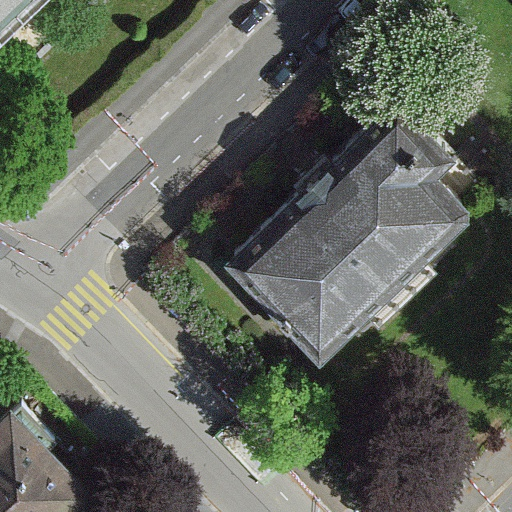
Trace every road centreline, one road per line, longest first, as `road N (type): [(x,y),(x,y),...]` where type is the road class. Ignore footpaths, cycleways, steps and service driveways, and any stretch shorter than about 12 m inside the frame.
road 1 (residential): [(27,263),(305,0)]
road 2 (residential): [(276,511),(27,263)]
